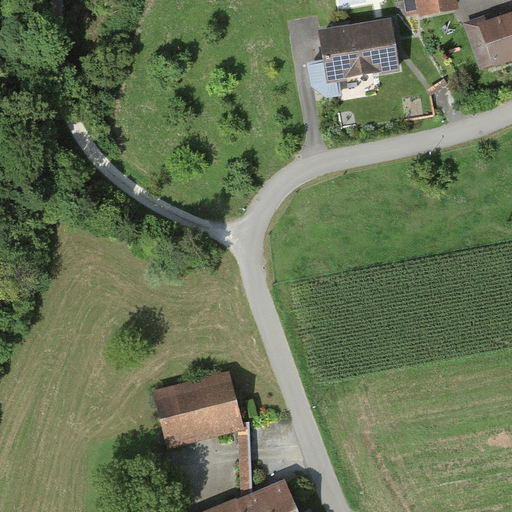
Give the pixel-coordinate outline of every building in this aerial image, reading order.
[(419,0),(423,17),(460,9),(458,0),(419,0)] [(495,64),(511,57),(511,18),(483,29),(495,64)] [(401,70),(392,23),(321,35),(326,63),(310,66),(314,86),(329,97),(342,95),(339,81),(401,70)] [(229,379),(157,397),(169,443),(240,425),(229,379)] [(301,511),(286,476),(203,511),(301,511)]
